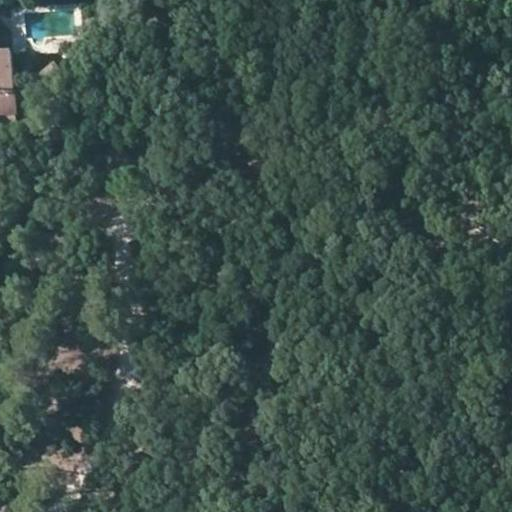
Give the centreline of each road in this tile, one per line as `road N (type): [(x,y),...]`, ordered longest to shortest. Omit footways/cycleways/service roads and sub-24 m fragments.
road 1 (track): [(45,511),(120,412),(133,348),(123,242),(142,185),(188,149),(221,138),(287,132),(331,140)]
road 2 (track): [(226,511),(370,0)]
road 3 (track): [(345,91),(404,118),(511,275)]
